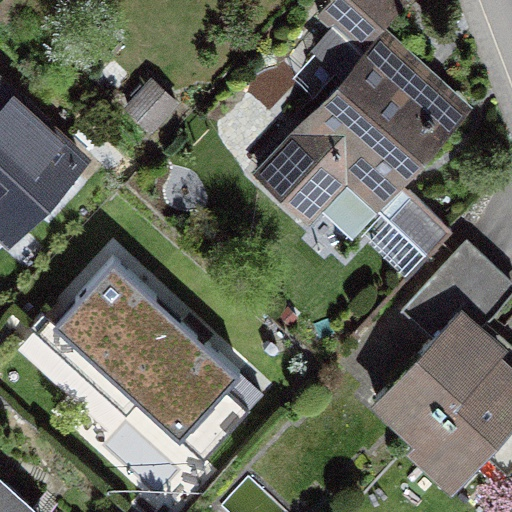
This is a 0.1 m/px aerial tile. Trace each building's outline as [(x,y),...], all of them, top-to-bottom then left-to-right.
[(346,74),(260,169),(309,214),(321,201),(352,229),(462,109),(376,31),(403,0),(330,0),(319,13),(334,27),(316,47),(346,74)] [(146,75),(124,103),(148,122),(170,94),(146,75)] [(81,159),(0,83),(0,225),(10,235),(81,159)] [(432,334),(376,395),(419,435),(495,354),(501,347),(477,324),(511,286),(511,284),(465,241),(403,307),(432,334)] [(240,369),(113,253),(53,319),(204,457),(250,407),(225,384),(240,369)] [(412,442),(455,481),(498,436),(511,449),(511,369),(495,354),(419,435),(412,442)] [(0,511),(22,511),(0,491),(0,511)]
